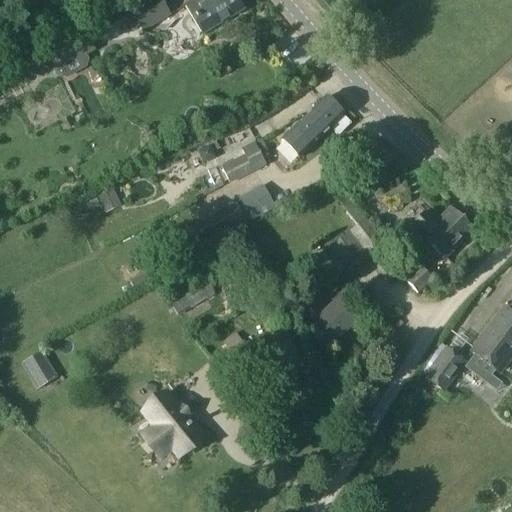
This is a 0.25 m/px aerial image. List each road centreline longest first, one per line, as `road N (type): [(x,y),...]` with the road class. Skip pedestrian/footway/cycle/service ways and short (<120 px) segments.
road 1 (track): [(318,511),(423,338),(511,244)]
road 2 (tertiary): [(511,222),(407,135),(282,0)]
